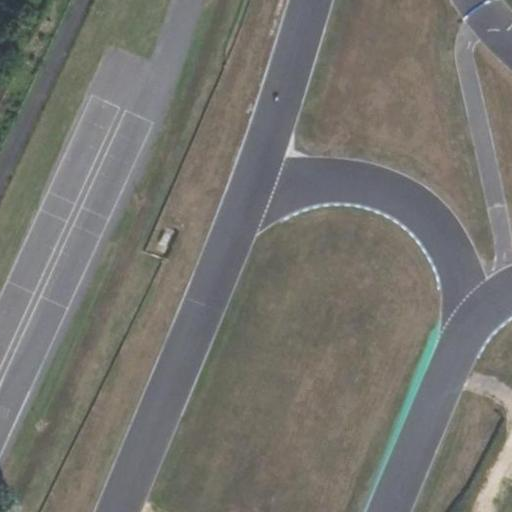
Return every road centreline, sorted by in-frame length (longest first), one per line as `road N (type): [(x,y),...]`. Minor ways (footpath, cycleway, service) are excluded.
road 1 (unknown): [(200,192),(74,511)]
road 2 (unknown): [(385,511),(441,364),(474,312),(511,286)]
